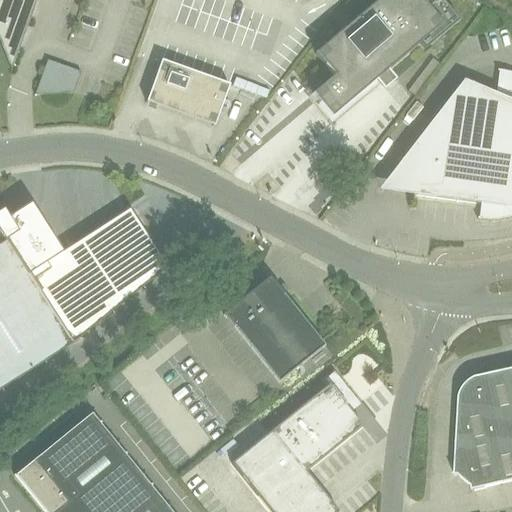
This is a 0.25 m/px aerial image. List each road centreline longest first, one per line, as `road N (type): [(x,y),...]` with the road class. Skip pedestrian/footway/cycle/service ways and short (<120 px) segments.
road 1 (unclassified): [(0,157),(101,150),(168,167),(380,277),(439,294)]
road 2 (unclassified): [(439,294),(405,409),(391,511)]
road 3 (unknown): [(19,154),(13,98),(37,37)]
